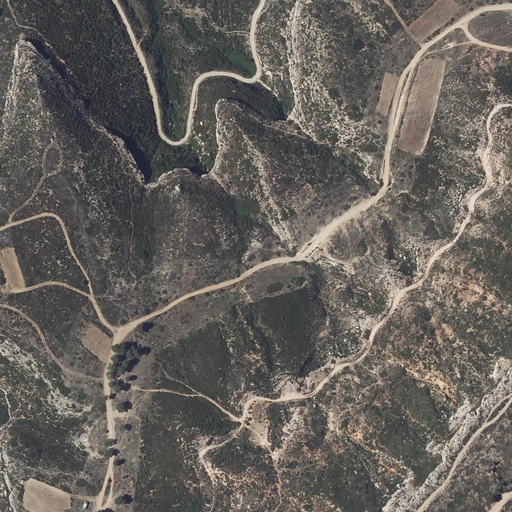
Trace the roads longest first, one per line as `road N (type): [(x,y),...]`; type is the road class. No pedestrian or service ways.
road 1 (track): [(112,488),(106,382),(119,333),(258,264),(303,255),(346,212),(382,196),(409,66),(463,21)]
road 2 (track): [(511,102),(487,115),(485,185),(470,198),(457,233),(396,297),(355,362),(297,398),(249,399),(229,437),(201,453),(212,492),(196,511)]
road 3 (track): [(259,0),(251,78),(213,71),(196,77),(188,128),(172,141),(161,135),(151,89),(110,0)]
road 4 (track): [(106,382),(203,393),(240,421)]
